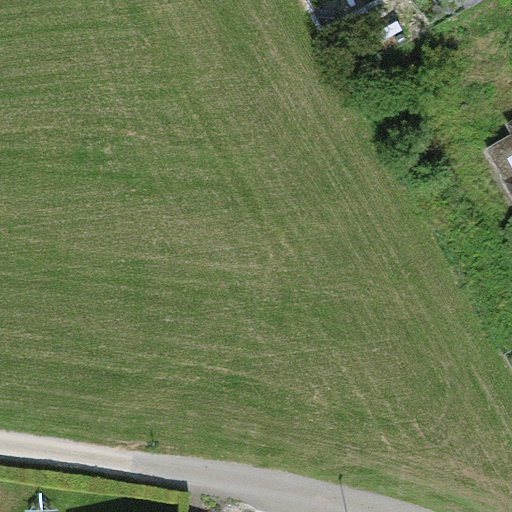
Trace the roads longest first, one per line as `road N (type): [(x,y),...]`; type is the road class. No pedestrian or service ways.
road 1 (track): [(0,446),(192,477)]
road 2 (residential): [(371,511),(192,477)]
